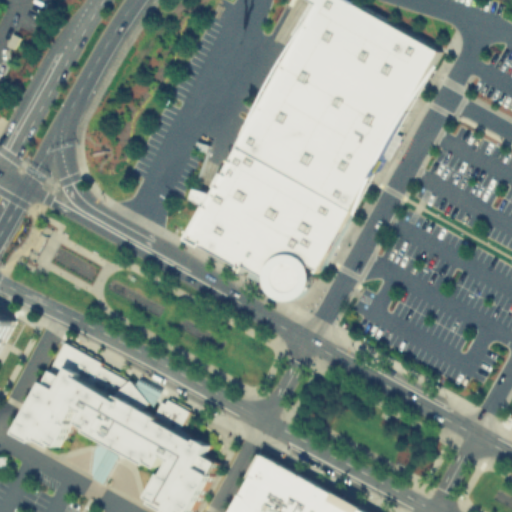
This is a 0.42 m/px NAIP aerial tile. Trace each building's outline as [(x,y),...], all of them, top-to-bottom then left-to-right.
[(384,155),(354,208),(239,143),(316,5),(307,0),(355,0),(443,49),(397,132),(403,135),(390,158),(384,155)] [(355,214),(324,270),(321,268),(321,269),(311,264),(232,220),(213,253),(185,237),(239,143),(354,208),(352,212),(355,214)] [(269,277),(269,282),(273,290),(279,296),(288,299),(297,298),(305,294),(311,288),(314,279),(314,270),(311,264),(232,220),(213,253),(265,283),(269,277)] [(0,345),(14,320),(0,312),(0,345)] [(16,431),(66,341),(103,361),(101,364),(131,381),(133,379),(138,384),(140,379),(164,392),(156,405),(153,402),(146,407),(156,413),(163,400),(167,402),(169,398),(191,410),(181,427),(211,444),(205,454),(218,461),(212,472),(214,473),(192,511),(168,511),(169,511),(152,502),(154,499),(149,496),(162,472),(165,473),(170,464),(163,460),(159,466),(150,461),(149,464),(130,453),(128,456),(123,454),(107,483),(94,475),(95,473),(90,471),(94,446),(98,443),(101,437),(88,430),(90,427),(73,418),(72,420),(74,421),(60,446),(55,443),(53,446),(40,439),(40,441),(36,439),(34,442),(16,431)] [(373,511),(233,511),(265,452),(373,511)]
